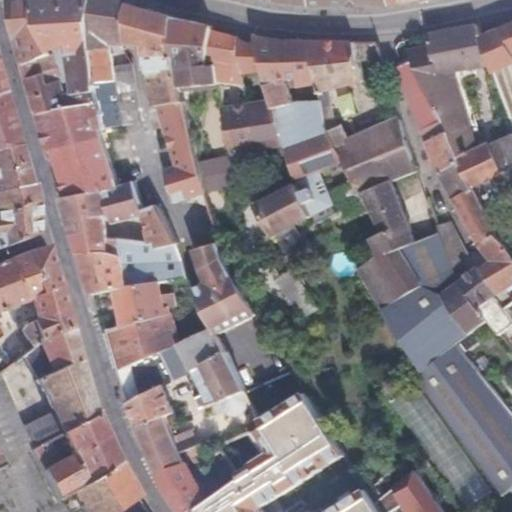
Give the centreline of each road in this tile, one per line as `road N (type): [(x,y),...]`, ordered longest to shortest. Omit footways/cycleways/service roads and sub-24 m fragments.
road 1 (residential): [(0,42),(112,414),(164,511)]
road 2 (tertiary): [(175,0),(284,27),(403,24),(511,0)]
road 3 (unknown): [(381,25),(421,150),(454,220)]
